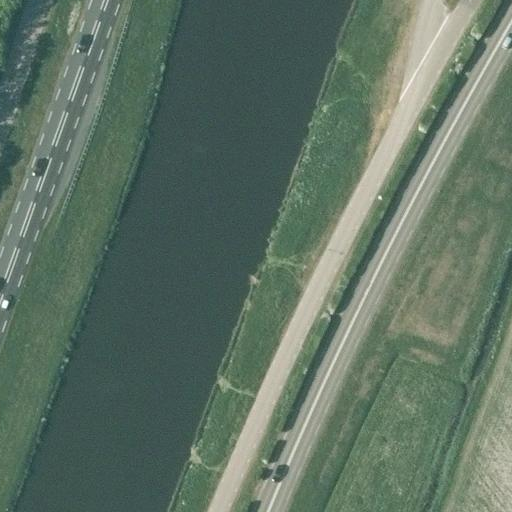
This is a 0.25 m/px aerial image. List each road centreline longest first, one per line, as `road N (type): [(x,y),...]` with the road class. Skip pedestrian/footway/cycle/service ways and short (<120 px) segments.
road 1 (unclassified): [(471,0),(319,284),(219,511)]
road 2 (primary): [(268,511),(362,298),(511,22)]
road 3 (primary): [(0,301),(107,0)]
road 4 (unclassified): [(40,0),(0,120)]
